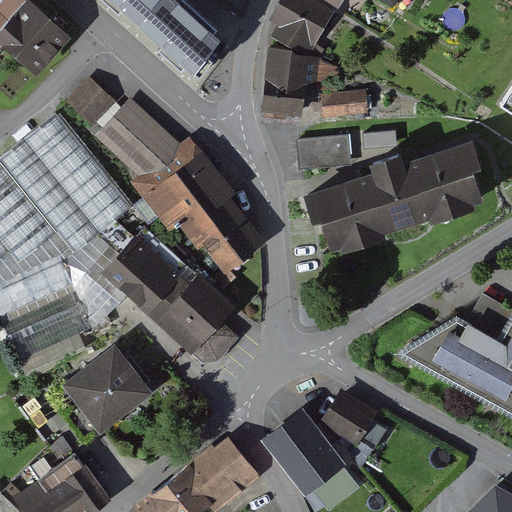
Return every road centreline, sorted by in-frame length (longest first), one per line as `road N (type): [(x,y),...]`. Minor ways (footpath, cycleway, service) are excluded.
road 1 (residential): [(319,347),(353,380),(511,470)]
road 2 (residential): [(284,362),(281,251),(266,192),(237,143)]
road 3 (residential): [(511,235),(319,347)]
road 4 (residential): [(237,143),(107,27)]
road 5 (residential): [(242,410),(119,511)]
road 6 (residential): [(0,132),(107,27)]
road 7 (residential): [(237,143),(240,65),(267,0)]
